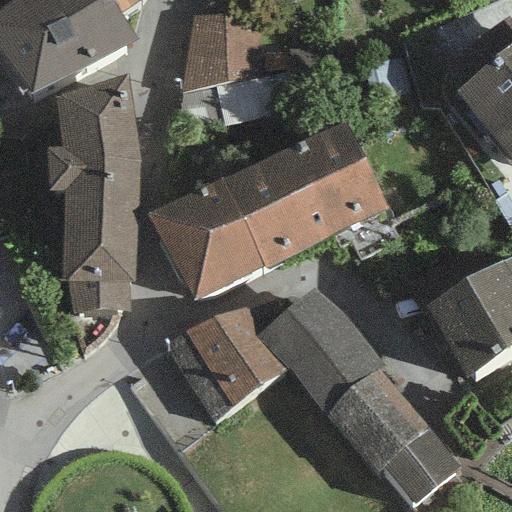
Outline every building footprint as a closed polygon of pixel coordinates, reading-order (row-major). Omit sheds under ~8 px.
[(110,0),(102,6),(98,0),(14,0),(0,10),(0,49),(28,92),(137,41),(122,12),(112,0),(110,0)] [(98,0),(102,6),(110,0),(112,0),(122,12),(139,0),(98,0)] [(260,13),(192,15),(180,93),(260,75),(260,13)] [(511,43),(453,91),(511,163),(511,43)] [(129,75),(56,97),(62,148),(48,149),(49,192),(64,191),(61,282),(68,282),(72,316),(130,311),(129,281),(134,281),(141,161),(129,75)] [(345,120),(283,150),(327,240),(388,211),(345,120)] [(266,270),(327,240),(283,150),(222,179),(264,267),(266,270)] [(222,179),(150,213),(192,301),(264,267),(222,179)] [(511,252),(423,306),(465,375),(511,347),(511,252)] [(262,333),(256,338),(288,370),(326,413),(377,370),(384,366),(349,321),(314,288),(262,333)] [(163,343),(214,423),(288,370),(256,338),(262,333),(245,308),(185,332),(163,343)] [(428,429),(377,370),(326,413),(376,473),(384,467),(428,429)] [(460,467),(428,429),(384,467),(414,504),(460,467)]
